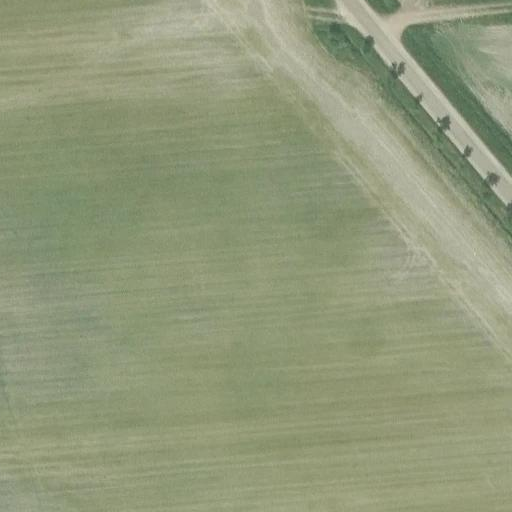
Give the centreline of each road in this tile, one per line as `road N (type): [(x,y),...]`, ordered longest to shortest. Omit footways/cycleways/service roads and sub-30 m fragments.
road 1 (track): [(511,14),(362,22),(49,0)]
road 2 (unclassified): [(511,198),(343,0)]
